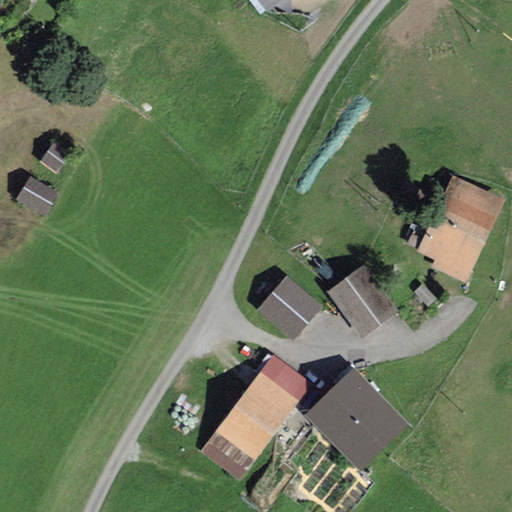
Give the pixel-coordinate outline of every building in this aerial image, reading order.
[(40,168),(58,180),(72,160),(54,147),(40,168)] [(438,264),(460,275),(494,201),(453,182),(444,200),(432,195),(414,234),(431,242),(427,250),(441,257),(438,264)] [(32,183),(23,199),(43,210),(52,195),(32,183)] [(362,273),(336,293),(362,329),(389,309),(362,273)] [(286,284),(265,309),(294,333),(315,309),(286,284)] [(256,392),(218,442),(244,460),(281,411),(284,413),(306,384),(272,359),(250,388),(256,392)] [(350,379),(316,412),(360,457),(393,424),(350,379)]
